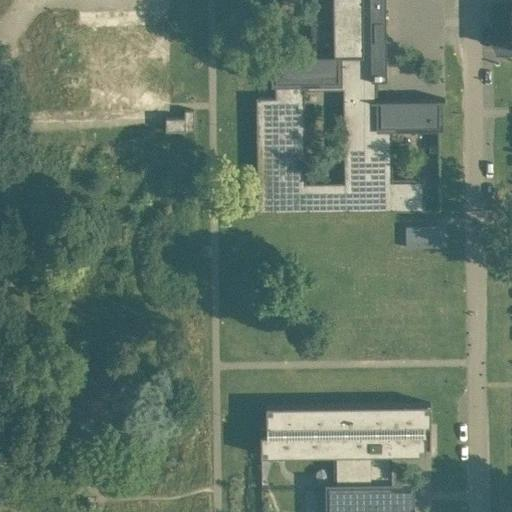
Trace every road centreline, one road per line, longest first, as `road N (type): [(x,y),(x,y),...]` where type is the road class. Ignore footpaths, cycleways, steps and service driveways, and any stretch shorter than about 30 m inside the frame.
road 1 (residential): [(471,0),(476,511)]
road 2 (residential): [(0,451),(8,340),(5,45)]
